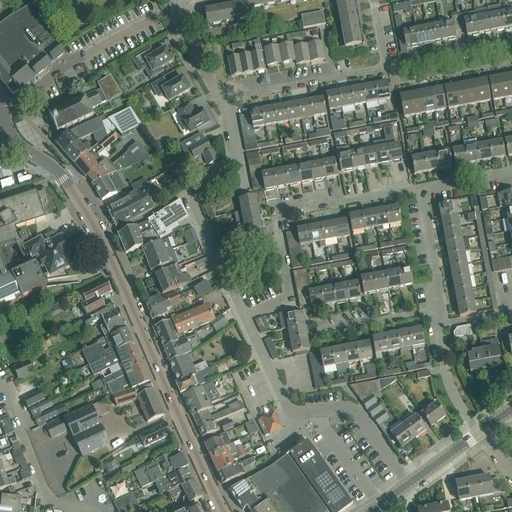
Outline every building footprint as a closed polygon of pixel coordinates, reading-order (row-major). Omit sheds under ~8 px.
[(210,6),(204,7),(207,26),(251,17),(249,8),(294,0),(243,0),(244,2),(237,4),(236,1),(230,2),(231,5),(224,6),(223,3),(217,4),(217,7),(211,9),(210,6)] [(336,0),(345,47),(364,44),(363,38),(360,38),(359,31),(361,31),(360,24),(358,25),(356,18),(359,17),(358,11),(355,12),(354,5),(356,4),(355,0),(336,0)] [(398,4),(399,12),(404,11),(405,14),(412,12),(411,7),(410,2),(398,4)] [(0,78),(6,88),(13,97),(63,55),(56,46),(58,45),(35,3),(11,17),(0,24),(0,78)] [(511,10),(501,13),(504,29),(508,28),(509,28),(509,29),(511,28),(511,10)] [(301,16),(303,28),(325,24),(323,12),(301,16)] [(501,13),(488,15),(491,31),(492,31),(495,30),(497,30),(497,32),(503,30),(503,29),(504,29),(501,13)] [(463,14),(457,15),(460,31),(466,30),(467,36),(468,36),(471,35),(472,35),(473,36),(479,35),(479,34),(476,17),(464,19),(463,14)] [(401,15),(394,17),(399,43),(405,41),(406,47),(411,46),(412,46),(412,48),(418,46),(418,45),(415,29),(404,31),(401,15)] [(452,22),(439,24),(443,41),(444,40),(447,40),(448,39),(448,41),(454,40),(454,38),(455,38),(454,32),(460,31),(457,15),(451,16),(452,22)] [(488,15),(476,17),(479,34),(480,33),(483,33),(485,32),(485,34),(491,33),(491,31),(488,15)] [(439,24),(427,26),(430,43),(431,43),(434,42),(436,42),(436,43),(442,42),(442,41),(443,41),(439,24)] [(427,26),(415,29),(418,45),(419,45),(422,44),(424,44),(424,45),(430,44),(430,43),(427,26)] [(307,45),(310,62),(325,59),(322,42),(307,45)] [(278,46),(281,63),(295,60),(293,47),(292,43),(278,46)] [(297,47),(293,47),(295,60),(296,64),(310,62),(307,45),(297,47)] [(264,49),(267,66),(281,63),(278,46),(264,49)] [(173,61),(166,48),(154,55),(150,48),(133,58),(140,71),(149,66),(155,76),(163,71),(161,68),(173,61)] [(262,51),(250,54),(254,72),(265,70),(262,51)] [(250,54),(239,56),(242,74),(254,72),(250,54)] [(239,56),(237,56),(227,58),(231,77),(242,74),(239,56)] [(511,87),(510,75),(499,77),(504,99),(511,97),(511,87)] [(96,92),(49,113),(57,132),(93,116),(91,110),(102,105),(101,104),(106,102),(107,104),(122,95),(110,76),(97,83),(100,90),(96,92)] [(167,86),(163,79),(152,86),(159,98),(164,95),(169,103),(171,102),(172,103),(179,99),(178,97),(190,90),(183,77),(167,86)] [(489,79),(491,89),(493,101),(504,99),(499,77),(489,79)] [(486,80),(475,82),(479,103),(490,101),(486,80)] [(387,82),(375,84),(378,101),(379,105),(387,104),(386,100),(390,99),(387,82)] [(475,82),(465,84),(469,105),(479,103),(475,82)] [(375,84),(363,87),(366,103),(378,101),(375,84)] [(465,84),(455,85),(459,107),(469,105),(465,84)] [(444,87),(446,97),(449,109),(459,107),(455,85),(444,87)] [(363,87),(350,89),(354,106),(366,103),(363,87)] [(441,88),(431,90),(435,112),(446,110),(441,88)] [(350,89),(338,91),(341,108),(354,106),(350,89)] [(431,90),(421,92),(425,113),(435,112),(431,90)] [(329,110),(335,109),(335,113),(342,112),(341,108),(338,91),(326,94),(328,103),(329,110)] [(421,92),(410,94),(414,115),(425,113),(421,92)] [(414,115),(410,94),(400,96),(404,117),(414,115)] [(311,100),(314,117),(326,115),(323,98),(311,100)] [(299,103),(302,119),(314,117),(311,100),(299,103)] [(286,105),(289,122),(302,119),(299,103),(286,105)] [(194,112),(189,104),(177,111),(190,132),(209,122),(206,118),(207,116),(207,114),(205,113),(203,112),(201,109),(194,112)] [(274,107),(277,124),(289,122),(286,105),(274,107)] [(262,109),(265,126),(277,124),(274,107),(262,109)] [(130,109),(102,122),(104,128),(105,131),(107,137),(113,132),(116,129),(122,136),(142,126),(130,109)] [(254,128),(254,131),(259,131),(260,127),(265,126),(262,109),(250,112),(250,114),(251,120),(252,126),(253,128),(254,128)] [(239,116),(240,122),(251,120),(250,114),(239,116)] [(336,116),(330,117),(332,131),(333,131),(341,130),(345,129),(344,120),(337,121),(336,116)] [(61,138),(55,143),(58,147),(59,147),(64,153),(78,141),(80,139),(93,133),(104,128),(102,122),(100,118),(77,128),(73,131),(72,130),(68,134),(67,133),(61,138)] [(498,119),(485,122),(486,129),(499,127),(498,119)] [(437,121),(426,123),(427,126),(428,131),(433,130),(433,128),(438,127),(437,124),(437,121)] [(382,125),(370,128),(371,134),(375,131),(383,130),(382,125)] [(241,128),(242,134),(254,131),(254,128),(253,128),(252,126),(241,128)] [(104,128),(93,133),(97,145),(97,146),(107,137),(105,131),(104,128)] [(321,130),(316,131),(317,134),(318,138),(326,136),(330,136),(329,129),(321,130)] [(242,134),(243,140),(256,138),(254,131),(242,134)] [(87,153),(74,164),(86,178),(88,176),(104,163),(106,160),(110,157),(104,150),(118,138),(113,132),(107,137),(97,146),(97,145),(94,148),(87,153)] [(335,139),(343,137),(343,141),(347,140),(347,137),(346,132),(334,134),(335,139)] [(211,150),(206,141),(201,134),(199,134),(192,138),(180,145),(184,152),(189,150),(194,159),(211,150)] [(386,147),(389,163),(402,161),(398,144),(392,146),(391,139),(385,140),(386,147)] [(476,140),(464,142),(465,148),(468,164),(480,162),(477,146),(476,140)] [(78,141),(64,153),(74,164),(87,153),(94,148),(89,142),(83,147),(78,141)] [(489,143),(492,159),(505,157),(502,141),(489,143)] [(245,145),(246,152),(258,149),(257,143),(245,145)] [(477,146),(480,162),(492,159),(489,143),(477,146)] [(374,149),(377,165),(389,163),(386,147),(374,149)] [(452,150),(455,166),(468,164),(465,148),(452,150)] [(104,163),(88,176),(93,183),(108,177),(116,173),(138,163),(148,159),(141,149),(132,156),(128,151),(111,166),(106,160),(104,163)] [(203,154),(209,164),(218,158),(212,149),(203,154)] [(362,152),(365,168),(377,165),(374,149),(362,152)] [(449,151),(436,153),(439,169),(452,167),(449,151)] [(246,154),(248,161),(259,158),(258,152),(246,154)] [(350,154),(353,170),(365,168),(362,152),(350,154)] [(436,153),(424,156),(427,171),(439,169),(436,153)] [(339,162),(341,172),(353,170),(350,154),(338,157),(339,162)] [(412,158),(415,174),(427,171),(424,156),(412,158)] [(248,161),(249,167),(261,164),(259,158),(248,161)] [(322,162),(325,179),(338,176),(334,159),(322,162)] [(310,164),(313,181),(325,179),(322,162),(310,164)] [(249,167),(250,172),(262,170),(261,164),(249,167)] [(298,166),(301,183),(313,181),(310,164),(298,166)] [(286,169),(289,186),(301,183),(298,166),(286,169)] [(274,171),(277,188),(289,186),(286,169),(274,171)] [(250,172),(251,178),(262,176),(261,173),(262,173),(262,170),(250,172)] [(261,173),(262,176),(263,182),(264,188),(265,190),(277,188),(274,171),(262,173),(261,173)] [(93,183),(92,184),(102,201),(117,193),(108,177),(93,183)] [(252,184),(253,190),(264,188),(263,182),(252,184)] [(128,200),(107,210),(115,227),(133,219),(154,207),(147,192),(151,189),(148,183),(125,194),(128,200)] [(0,308),(47,288),(46,288),(46,287),(42,281),(39,277),(39,278),(35,270),(40,268),(41,268),(37,260),(39,259),(38,258),(30,262),(22,248),(40,238),(37,233),(36,224),(46,220),(44,217),(54,211),(50,203),(49,201),(52,199),(46,189),(0,203),(0,308)] [(511,192),(497,195),(499,202),(500,208),(506,207),(511,205),(511,192)] [(241,212),(258,209),(256,196),(239,200),(241,212)] [(479,198),(481,208),(482,211),(488,210),(486,197),(479,198)] [(149,221),(118,234),(126,254),(142,247),(142,249),(160,242),(158,236),(188,217),(179,200),(175,203),(148,220),(149,221)] [(208,201),(202,204),(209,220),(215,217),(212,210),(209,203),(208,201)] [(439,206),(441,219),(457,216),(455,203),(439,206)] [(398,206),(386,209),(389,225),(401,223),(398,206)] [(243,224),(260,221),(258,209),(241,212),(234,213),(237,225),(243,224)] [(386,209),(374,211),(377,228),(378,232),(383,231),(382,227),(389,225),(386,209)] [(374,211),(362,213),(365,230),(377,228),(374,211)] [(349,216),(351,225),(352,232),(365,230),(362,213),(349,216)] [(441,219),(444,231),(460,228),(457,216),(441,219)] [(346,220),(333,222),(336,239),(349,237),(346,220)] [(242,236),(241,236),(242,241),(251,239),(250,235),(263,233),(260,221),(243,224),(245,232),(241,233),(242,236)] [(333,222),(321,225),(324,241),(336,239),(333,222)] [(212,226),(214,231),(220,229),(220,228),(218,223),(212,226)] [(309,227),(312,244),(319,242),(320,248),(325,247),(324,241),(321,225),(309,227)] [(214,231),(221,245),(227,243),(221,232),(233,230),(232,226),(220,228),(220,229),(214,231)] [(297,231),(298,237),(300,243),(300,246),(312,244),(309,227),(297,229),(297,231)] [(444,231),(446,243),(462,240),(460,228),(444,231)] [(193,229),(184,233),(183,234),(187,244),(198,240),(193,229)] [(286,233),(287,239),(298,237),(297,231),(286,233)] [(287,239),(288,245),(300,243),(298,237),(287,239)] [(40,238),(22,248),(30,262),(38,258),(39,259),(37,260),(41,268),(43,267),(47,277),(47,276),(48,277),(55,274),(55,273),(61,270),(70,266),(66,257),(68,256),(60,238),(59,238),(59,239),(50,243),(49,241),(43,244),(41,240),(40,240),(40,238)] [(160,242),(142,249),(147,260),(172,250),(169,244),(167,239),(160,242)] [(446,243),(448,256),(464,253),(462,240),(446,243)] [(172,250),(147,260),(151,272),(169,265),(168,262),(175,259),(174,256),(184,252),(181,247),(172,250)] [(289,251),(290,257),(302,255),(301,249),(289,251)] [(385,251),(381,252),(382,258),(386,257),(386,255),(394,254),(394,249),(385,251)] [(448,256),(450,268),(466,265),(464,253),(448,256)] [(290,257),(291,263),(303,261),(302,255),(290,257)] [(206,258),(197,262),(195,263),(198,270),(209,265),(206,258)] [(502,259),(505,271),(511,270),(509,258),(502,259)] [(497,260),(491,261),(493,273),(499,272),(497,260)] [(291,263),(292,269),(304,267),(303,261),(291,263)] [(450,268),(453,280),(469,277),(466,265),(450,268)] [(165,272),(155,275),(163,295),(180,288),(191,283),(188,274),(182,277),(181,274),(179,270),(178,266),(165,272)] [(318,272),(317,272),(318,276),(330,274),(330,270),(329,266),(317,268),(318,272)] [(397,270),(401,287),(413,285),(410,268),(397,270)] [(385,273),(388,289),(401,287),(397,270),(385,273)] [(373,275),(377,292),(388,289),(385,273),(373,275)] [(486,276),(488,286),(493,285),(490,273),(486,274),(486,273),(481,274),(482,277),(486,276)] [(361,277),(364,294),(377,292),(373,275),(361,277)] [(294,278),(295,284),(307,282),(306,276),(294,278)] [(453,280),(455,292),(471,289),(469,277),(453,280)] [(97,284),(81,292),(86,302),(81,305),(88,318),(105,308),(99,297),(107,294),(112,291),(106,279),(105,280),(97,284)] [(333,287),(336,303),(348,301),(345,284),(344,281),(336,282),(337,286),(333,287)] [(295,284),(296,290),(308,288),(307,282),(295,284)] [(345,284),(348,301),(361,299),(358,282),(345,284)] [(194,289),(198,295),(207,290),(203,283),(194,289)] [(321,289),(324,306),(336,303),(333,287),(321,289)] [(308,291),(308,288),(296,290),(297,296),(309,294),(308,291)] [(308,291),(309,294),(310,300),(311,306),(312,308),(324,306),(321,289),(308,291)] [(455,292),(457,304),(473,301),(471,289),(455,292)] [(145,302),(149,311),(179,299),(176,292),(163,298),(164,299),(161,300),(160,296),(145,302)] [(297,296),(299,302),(310,300),(309,294),(297,296)] [(66,296),(47,305),(51,314),(61,309),(60,306),(69,302),(66,296)] [(149,311),(152,320),(167,314),(166,311),(181,304),(179,299),(149,311)] [(457,304),(460,317),(476,314),(473,301),(457,304)] [(110,334),(126,327),(118,309),(115,311),(112,304),(105,308),(88,318),(84,321),(87,327),(94,324),(93,323),(102,318),(105,326),(101,328),(106,338),(110,334)] [(209,305),(155,327),(164,348),(185,339),(183,334),(216,320),(209,305)] [(300,310),(279,314),(282,330),(285,329),(288,329),(305,325),(302,313),(301,313),(300,310)] [(210,324),(215,331),(227,323),(223,316),(210,324)] [(261,318),(255,320),(261,334),(267,333),(261,318)] [(497,321),(488,322),(490,331),(498,330),(497,321)] [(288,329),(290,341),(307,338),(305,325),(288,329)] [(453,333),(454,337),(472,334),(470,325),(457,328),(457,332),(453,333)] [(96,345),(82,352),(89,366),(133,344),(126,327),(110,334),(106,338),(101,340),(98,342),(96,345)] [(409,330),(412,347),(424,345),(421,328),(409,330)] [(0,335),(0,343),(12,336),(8,330),(0,335)] [(397,333),(400,350),(412,347),(409,330),(397,333)] [(385,335),(388,352),(400,350),(397,333),(385,335)] [(185,339),(164,348),(169,362),(187,355),(189,353),(201,344),(197,334),(185,339)] [(372,338),(376,360),(382,359),(381,353),(388,352),(385,335),(372,338)] [(295,353),(296,357),(309,354),(308,350),(309,350),(307,338),(290,341),(293,353),(295,353)] [(481,350),(485,369),(500,366),(498,357),(501,357),(498,339),(480,342),(481,350)] [(357,344),(360,361),(372,359),(369,342),(357,344)] [(94,377),(121,364),(138,355),(133,344),(89,366),(94,377)] [(266,345),(273,360),(279,358),(273,344),(266,345)] [(344,347),(347,363),(360,361),(357,344),(344,347)] [(332,349),(335,366),(347,363),(344,347),(332,349)] [(311,367),(312,373),(324,370),(324,368),(335,366),(332,349),(320,351),(320,354),(321,360),(323,365),(311,367)] [(485,369),(481,350),(471,352),(472,354),(467,355),(470,372),(485,369)] [(309,356),(310,362),(321,360),(320,354),(309,356)] [(105,386),(108,385),(126,376),(126,377),(134,374),(132,368),(142,364),(138,355),(121,364),(124,371),(102,381),(105,386)] [(187,355),(169,362),(178,383),(195,375),(196,375),(205,371),(208,369),(205,362),(192,368),(187,355)] [(69,359),(63,362),(66,369),(73,365),(69,359)] [(29,361),(22,364),(13,368),(18,380),(34,373),(29,361)] [(108,385),(112,396),(150,382),(142,364),(132,368),(134,374),(126,377),(126,376),(108,385)] [(178,383),(176,384),(180,394),(182,393),(183,395),(196,389),(196,388),(205,384),(202,378),(208,376),(208,377),(217,373),(217,372),(215,367),(208,369),(205,371),(200,374),(196,375),(195,375),(178,383)] [(429,371),(420,373),(416,374),(417,379),(430,377),(429,371)] [(378,381),(380,392),(396,381),(395,378),(378,381)] [(104,386),(101,381),(92,386),(95,391),(104,386)] [(314,384),(316,390),(327,387),(326,381),(314,384)] [(357,397),(378,427),(383,423),(389,419),(379,405),(386,400),(380,392),(378,381),(360,384),(349,386),(357,397)] [(150,382),(112,396),(117,407),(138,400),(148,423),(164,416),(153,388),(152,389),(150,384),(150,382)] [(183,395),(193,416),(203,412),(207,410),(213,408),(211,404),(220,400),(212,382),(183,395)] [(45,399),(41,391),(23,399),(28,408),(45,399)] [(58,396),(46,401),(37,406),(40,412),(61,402),(58,396)] [(421,414),(425,419),(431,427),(445,417),(436,403),(421,414)] [(51,411),(42,415),(45,421),(54,417),(57,416),(66,412),(63,405),(54,409),(51,411)] [(82,456),(110,443),(93,406),(46,427),(51,439),(70,430),(82,456)] [(203,412),(193,416),(197,426),(205,422),(206,425),(214,422),(233,415),(230,409),(210,417),(207,410),(203,412)] [(261,419),(257,421),(265,436),(270,434),(281,428),(274,413),(262,419),(261,419)] [(415,416),(403,425),(414,440),(426,431),(415,416)] [(2,427),(5,436),(14,432),(10,420),(4,422),(5,426),(2,427)] [(221,425),(216,427),(217,429),(222,427),(224,432),(234,428),(231,421),(221,425)] [(205,422),(197,426),(202,437),(211,433),(218,430),(217,429),(216,427),(215,423),(214,422),(206,425),(205,422)] [(137,442),(135,443),(136,445),(142,442),(144,447),(172,434),(167,423),(158,427),(135,437),(137,442)] [(378,427),(387,438),(391,435),(383,423),(378,427)] [(255,425),(247,429),(250,436),(259,432),(255,425)] [(391,434),(392,434),(402,448),(414,440),(403,425),(391,434)] [(214,441),(205,445),(209,454),(229,445),(231,444),(226,433),(220,436),(221,438),(214,441)] [(247,508),(250,511),(319,461),(306,442),(287,456),(271,468),(229,491),(243,510),(247,508)] [(229,445),(209,454),(214,464),(243,450),(242,447),(241,446),(236,448),(234,443),(231,444),(229,445)] [(12,453),(14,460),(24,456),(20,446),(14,448),(15,452),(12,453)] [(243,450),(214,464),(218,474),(235,466),(232,461),(236,459),(237,459),(236,456),(237,456),(238,458),(245,455),(249,453),(249,450),(248,448),(244,451),(243,450)] [(161,480),(188,467),(183,457),(180,456),(174,459),(171,453),(154,461),(156,466),(154,467),(152,464),(134,473),(142,489),(161,480)] [(132,461),(120,468),(107,475),(111,482),(135,469),(135,467),(144,463),(143,461),(149,458),(147,454),(132,462),(132,461)] [(20,465),(22,469),(28,467),(24,456),(14,460),(17,466),(20,465)] [(115,457),(103,464),(108,474),(120,467),(115,457)] [(235,466),(218,474),(223,484),(245,474),(243,468),(255,462),(253,458),(235,466)] [(250,511),(249,511),(248,511),(342,511),(351,506),(319,461),(250,511)] [(0,477),(6,475),(5,471),(10,469),(7,463),(0,465),(0,477)] [(167,492),(169,492),(172,490),(173,491),(181,486),(182,488),(195,481),(188,467),(161,480),(167,492)] [(6,475),(0,477),(0,489),(16,484),(14,477),(8,479),(6,475)] [(472,479),(475,498),(501,493),(498,478),(490,480),(489,476),(472,479)] [(455,482),(459,501),(475,498),(472,479),(455,482)] [(184,492),(187,497),(184,498),(183,499),(183,501),(186,506),(202,497),(195,481),(182,488),(181,486),(173,491),(172,490),(169,492),(173,500),(179,497),(178,495),(184,492)] [(20,511),(22,498),(16,497),(16,494),(13,487),(8,489),(11,497),(2,496),(1,507),(0,508),(2,508),(1,511),(20,511)] [(122,498),(113,502),(117,509),(118,511),(128,511),(139,507),(136,500),(133,493),(127,496),(122,498)]
